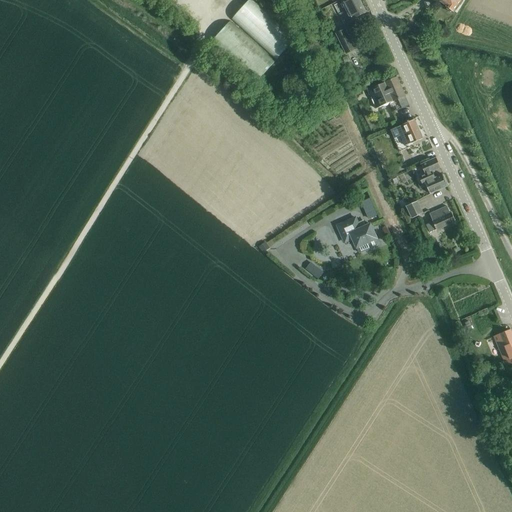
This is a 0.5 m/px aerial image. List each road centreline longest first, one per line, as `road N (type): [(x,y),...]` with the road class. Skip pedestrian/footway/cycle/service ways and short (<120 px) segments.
road 1 (track): [(204,22),(198,49),(0,364)]
road 2 (unknown): [(493,269),(403,294),(370,323),(303,268)]
road 3 (tertiary): [(511,311),(433,131)]
road 4 (unclassified): [(511,252),(463,157),(433,131)]
road 5 (tertiary): [(433,131),(375,0)]
